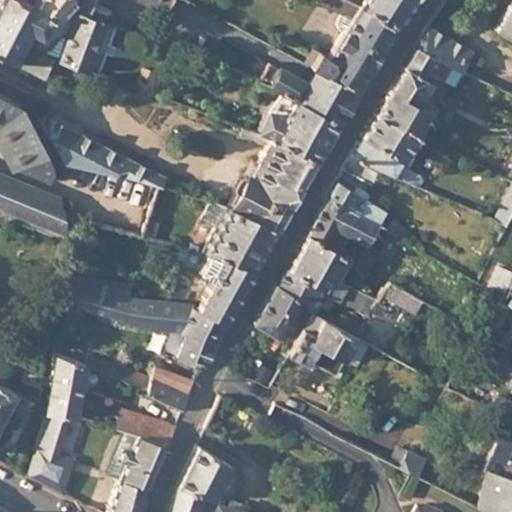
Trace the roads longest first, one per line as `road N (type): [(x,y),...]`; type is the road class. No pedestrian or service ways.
road 1 (residential): [(427,0),(239,313),(176,448),(156,511)]
road 2 (unknown): [(22,87),(69,197),(114,222)]
